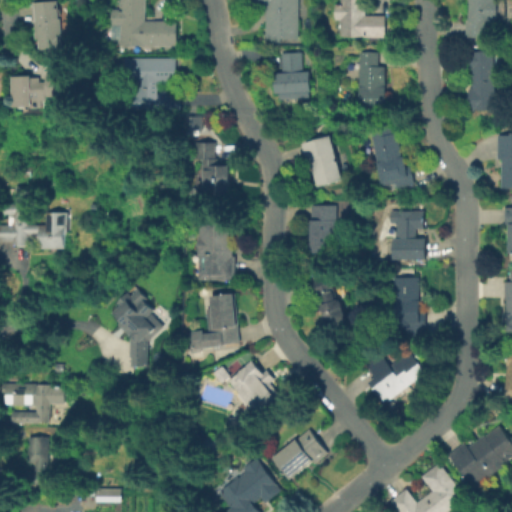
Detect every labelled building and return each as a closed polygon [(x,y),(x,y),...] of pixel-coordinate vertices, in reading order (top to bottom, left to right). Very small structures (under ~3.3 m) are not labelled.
[(60,0),(64,52),(49,54),(49,48),(41,48),(40,37),(38,37),(36,20),(35,20),(34,2),(60,0)] [(147,0),(147,20),(179,20),(178,44),(115,43),(115,9),(123,9),(123,0),(147,0)] [(299,0),(299,37),(267,37),(267,5),(253,5),(253,0),(299,0)] [(370,0),(370,14),(390,15),(389,36),(345,35),(345,19),(340,19),(340,4),(345,4),(345,0),(370,0)] [(501,0),(501,19),(497,19),(497,20),(489,20),(489,35),(470,35),(470,18),(472,18),(472,0),(501,0)] [(496,50),(500,108),(474,109),(473,87),(476,86),(475,69),(472,69),(471,51),(496,50)] [(303,51),(304,71),(312,70),(313,90),(310,91),(310,96),(281,98),(281,92),(278,92),(277,72),(285,72),(283,53),(303,51)] [(390,85),(390,109),(365,109),(365,106),(361,107),(361,94),(365,95),(365,87),(363,87),(363,51),(382,51),(382,66),(389,66),(389,85),(390,85)] [(177,57),(177,82),(161,82),(161,89),(181,89),(182,108),(133,109),(133,95),(139,95),(139,82),(128,82),(128,58),(177,57)] [(65,65),(66,104),(15,105),(14,75),(33,75),(33,77),(41,77),(41,82),(51,81),(50,65),(65,65)] [(202,130),(202,113),(190,113),(190,131),(202,130)] [(407,166),(415,183),(398,187),(393,180),(384,182),(374,138),(397,133),(405,156),(407,166)] [(511,134),(511,188),(505,189),(503,135),(511,134)] [(332,135),(344,178),(321,185),(313,159),(310,160),(305,143),(332,135)] [(231,165),(231,194),(202,193),(203,157),(194,157),(194,141),(216,142),(216,158),(218,158),(218,164),(231,165)] [(25,186),(26,204),(28,204),(28,213),(30,213),(30,222),(46,222),(46,212),(68,212),(68,246),(42,247),(42,236),(31,237),(31,244),(16,244),(16,239),(0,239),(0,224),(11,224),(11,214),(5,214),(5,203),(16,203),(16,186),(25,186)] [(338,205),(337,251),(312,251),(313,205),(338,205)] [(511,205),(501,206),(502,225),(506,225),(507,253),(511,252),(511,205)] [(423,210),(423,227),(416,227),(415,238),(427,238),(427,259),(395,258),(396,222),(391,222),(391,210),(423,210)] [(234,218),(234,254),(237,254),(237,279),(201,279),(201,218),(234,218)] [(504,331),(511,330),(511,272),(508,273),(508,280),(503,280),(504,331)] [(329,274),(338,298),(341,297),(348,320),(328,327),(320,305),(323,304),(314,279),(329,274)] [(419,276),(419,299),(423,299),(423,310),(426,310),(426,329),(422,330),(422,336),(405,336),(405,330),(396,330),(396,303),(394,303),(394,276),(419,276)] [(155,314),(167,326),(152,341),(153,366),(136,367),(136,358),(134,358),(134,337),(122,324),(124,321),(117,314),(125,307),(120,302),(136,285),(151,298),(149,300),(159,310),(155,314)] [(242,342),(198,348),(197,334),(217,331),(212,295),(236,292),(242,342)] [(411,349),(431,375),(419,385),(416,381),(387,403),(370,381),(377,376),(368,364),(382,353),(391,364),(411,349)] [(279,398),(260,414),(232,379),(253,361),(264,375),(262,376),(279,398)] [(226,365),(235,375),(227,382),(218,372),(226,365)] [(41,383),(41,386),(42,386),(42,384),(55,384),(55,386),(70,386),(69,402),(55,402),(55,422),(17,422),(17,411),(42,411),(42,405),(10,405),(10,394),(6,394),(6,383),(41,383)] [(498,425),(511,443),(511,455),(505,461),(506,462),(474,487),(449,454),(465,442),(468,447),(484,434),(485,435),(498,425)] [(293,483),(276,464),(312,433),(328,453),(293,483)] [(52,435),(52,483),(35,483),(35,471),(39,471),(39,462),(33,461),(33,435),(52,435)] [(227,511),(234,506),(223,493),(258,463),(285,494),(269,508),(263,501),(256,507),(260,511),(227,511)] [(465,496),(444,511),(400,511),(391,500),(407,488),(417,502),(432,490),(426,482),(444,468),(465,496)] [(118,487),(119,500),(102,500),(102,487),(118,487)]
